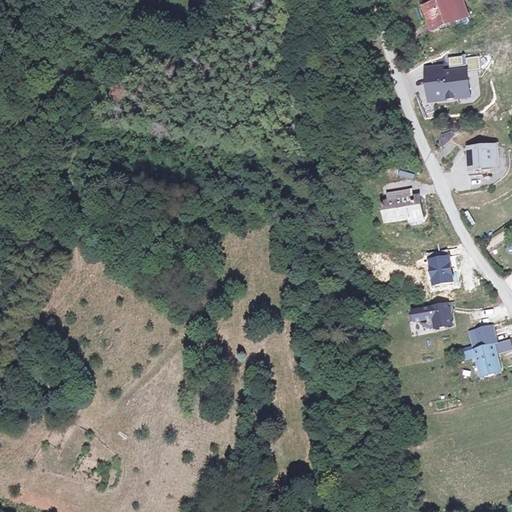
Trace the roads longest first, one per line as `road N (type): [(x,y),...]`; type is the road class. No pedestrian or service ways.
road 1 (residential): [(511,305),(469,246),(401,99),(377,0)]
road 2 (track): [(77,250),(85,152),(114,91),(134,63),(193,38),(232,0)]
